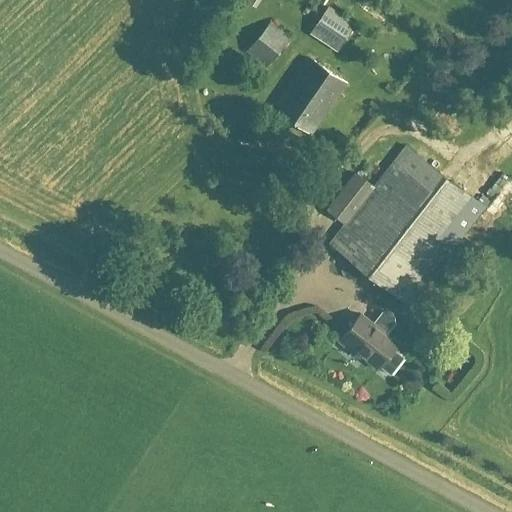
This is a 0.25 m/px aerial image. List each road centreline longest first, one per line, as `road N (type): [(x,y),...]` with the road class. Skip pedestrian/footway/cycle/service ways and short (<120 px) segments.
road 1 (unclassified): [(478,511),(0,255)]
road 2 (track): [(70,293),(280,77),(300,44)]
